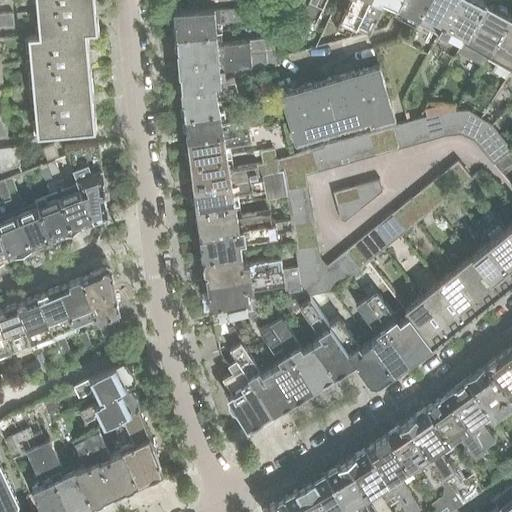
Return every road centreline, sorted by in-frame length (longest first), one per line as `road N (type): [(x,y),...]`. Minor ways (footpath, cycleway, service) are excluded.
road 1 (residential): [(511,317),(382,413),(224,505)]
road 2 (residential): [(224,505),(162,338),(148,231)]
road 3 (residential): [(148,231),(128,0)]
road 4 (residential): [(0,282),(148,231)]
